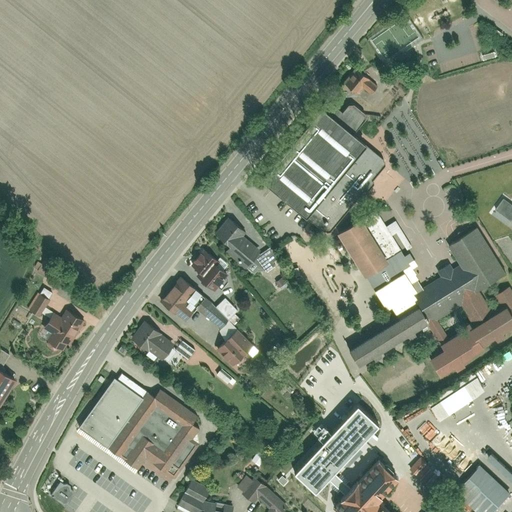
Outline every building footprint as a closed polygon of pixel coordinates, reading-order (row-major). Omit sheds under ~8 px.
[(344,81),(357,92),(362,86),(370,92),(377,84),(355,67),(344,81)] [(316,104),(257,177),(326,232),(333,222),(384,159),(316,104)] [(511,219),(511,217),(511,201),(503,196),(495,207),(511,219)] [(243,233),(246,230),(227,214),(213,232),(228,244),(222,250),(243,267),(246,264),(258,250),(260,247),(243,233)] [(378,215),(341,237),(390,318),(347,345),(361,367),(427,326),(439,345),(426,353),(442,379),(490,350),(487,347),(511,329),(511,283),(511,282),(493,295),(499,304),(493,308),(483,293),(511,274),(478,225),(445,247),(460,269),(430,290),(424,282),(432,277),(423,263),(419,266),(410,253),(405,256),(393,239),(396,237),(405,251),(411,247),(395,222),(386,227),(378,215)] [(258,250),(246,264),(254,271),(257,269),(266,269),(275,264),(272,260),(278,256),(270,245),(260,252),(258,250)] [(199,276),(214,288),(226,273),(215,264),(217,261),(205,250),(202,254),(200,253),(195,259),(196,261),(193,265),(202,272),(199,276)] [(180,275),(161,299),(185,318),(195,305),(204,295),(180,275)] [(276,280),(282,288),(289,283),(283,275),(276,280)] [(39,292),(30,308),(39,313),(48,297),(39,292)] [(228,315),(204,295),(195,305),(219,325),(228,315)] [(49,333),(45,340),(64,351),(82,318),(65,308),(60,317),(51,312),(42,328),(49,333)] [(143,319),(131,335),(161,357),(173,341),(143,319)] [(235,327),(217,346),(233,362),(251,343),(235,327)] [(180,338),(173,347),(188,359),(195,350),(180,338)] [(220,367),(215,373),(227,384),(232,378),(220,367)] [(0,403),(15,378),(0,369),(0,403)] [(189,423),(195,415),(158,388),(152,396),(118,371),(76,428),(136,471),(144,459),(170,478),(196,444),(189,440),(197,429),(189,423)] [(435,419),(482,388),(473,375),(426,405),(435,419)] [(349,397),(341,404),(345,410),(354,404),(349,397)] [(390,511),(376,499),(397,477),(379,460),(358,482),(357,481),(351,488),(334,471),(379,423),(357,404),(294,471),(315,491),(327,478),(345,494),(335,505),(342,511),(438,511),(434,508),(429,511),(390,511)] [(255,449),(251,460),(259,464),(264,453),(255,449)] [(410,465),(426,480),(436,469),(420,455),(410,465)] [(479,463),(454,489),(474,509),(477,511),(490,511),(509,492),(479,463)] [(243,489),(252,478),(246,473),(237,484),(243,489)] [(276,511),(280,511),(288,503),(254,475),(252,478),(243,489),(241,491),(253,501),(257,496),(269,505),(276,511)] [(176,501),(197,511),(209,486),(188,476),(176,501)] [(63,503),(73,489),(60,480),(50,494),(63,503)] [(231,511),(233,504),(203,498),(200,511),(231,511)]
